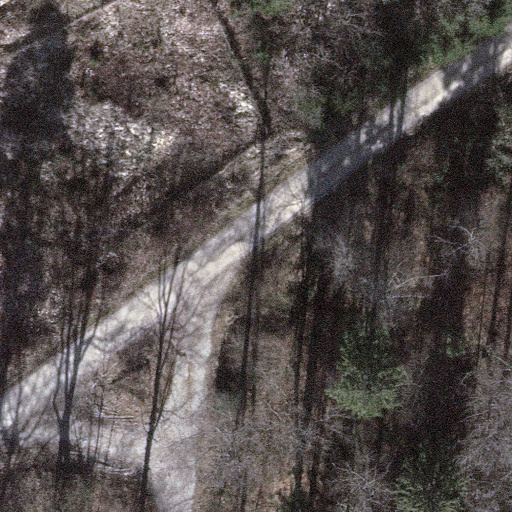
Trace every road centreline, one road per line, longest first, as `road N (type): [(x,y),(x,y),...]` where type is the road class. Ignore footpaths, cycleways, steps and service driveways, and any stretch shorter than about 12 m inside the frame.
road 1 (track): [(0,417),(511,56)]
road 2 (track): [(237,243),(226,511)]
